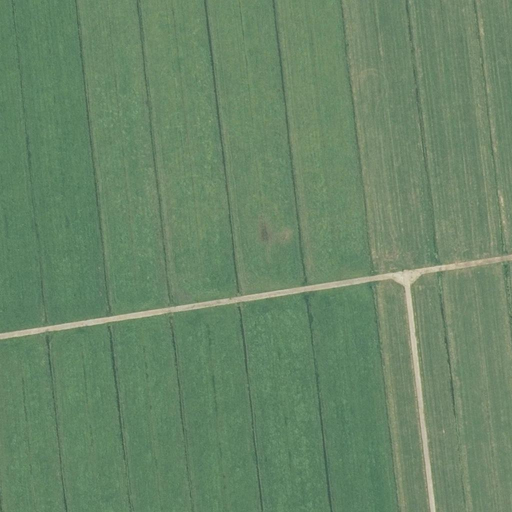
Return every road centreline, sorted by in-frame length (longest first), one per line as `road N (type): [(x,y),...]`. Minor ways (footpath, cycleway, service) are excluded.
road 1 (track): [(0,333),(399,276),(495,254)]
road 2 (track): [(427,511),(399,276)]
